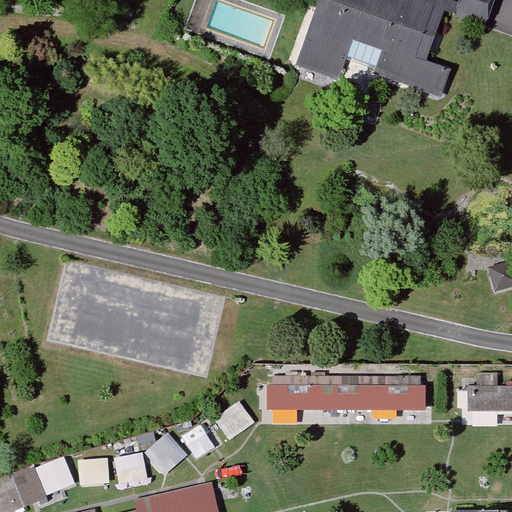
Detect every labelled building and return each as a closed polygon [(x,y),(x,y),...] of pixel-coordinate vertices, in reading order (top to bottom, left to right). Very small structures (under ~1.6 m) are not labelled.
[(493,0),(455,0),(451,11),(433,5),(420,0),(314,0),(287,73),(336,91),(345,68),(437,101),(445,79),(421,70),(439,20),(481,35),(493,0)] [(475,391),(459,392),(460,416),(511,414),(511,390),(493,391),(492,379),(475,380),(475,391)] [(419,382),(261,385),(262,417),(420,415),(419,382)] [(237,403),(213,419),(228,441),(252,424),(237,403)] [(164,476),(186,458),(167,434),(144,453),(164,476)] [(119,487),(146,482),(142,455),(114,459),(119,487)] [(78,462),(81,486),(109,483),(106,458),(78,462)] [(0,511),(25,511),(44,505),(31,472),(0,483),(0,511)] [(214,511),(208,484),(84,511),(214,511)]
